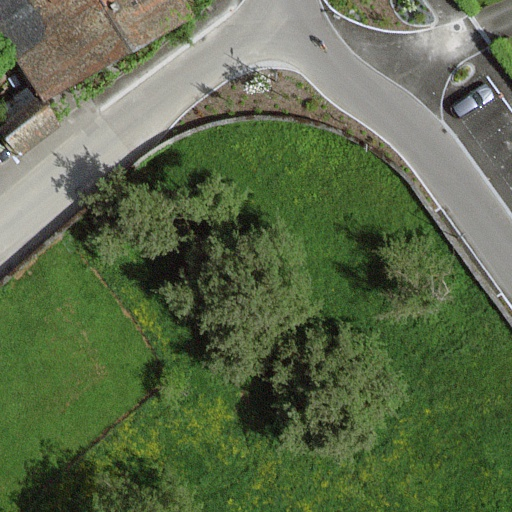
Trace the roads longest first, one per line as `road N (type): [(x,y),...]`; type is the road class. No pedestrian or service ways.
road 1 (residential): [(282,32),(263,32),(207,57),(0,223)]
road 2 (tertiary): [(511,258),(417,132),(312,44),(282,32)]
